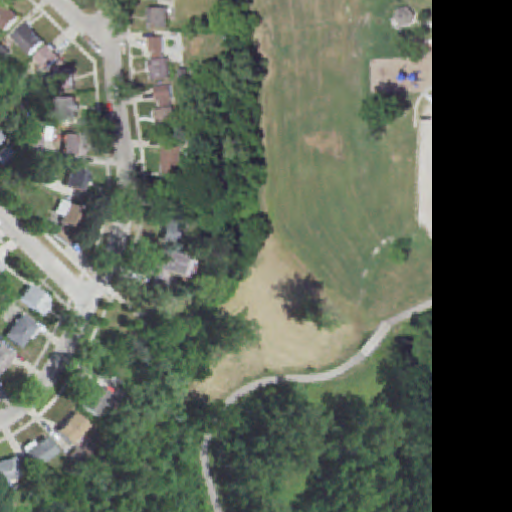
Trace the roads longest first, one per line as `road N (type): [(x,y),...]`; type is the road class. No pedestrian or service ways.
road 1 (residential): [(86,304),(113,247),(124,196),(107,0)]
road 2 (residential): [(86,304),(47,377),(0,421)]
road 3 (residential): [(0,219),(86,304)]
